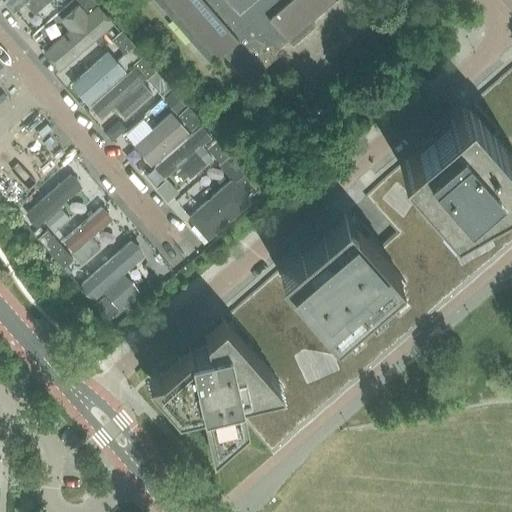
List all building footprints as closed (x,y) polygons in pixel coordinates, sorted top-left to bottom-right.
[(3,0),(2,2),(11,13),(23,3),(31,13),(46,0),(3,0)] [(65,31),(41,51),(56,71),(108,28),(92,7),(87,12),(77,0),(70,0),(53,16),(65,31)] [(93,0),(77,0),(87,12),(92,7),(97,4),(93,0)] [(154,0),(209,62),(221,53),(221,52),(246,81),(269,61),(276,55),(273,52),(280,46),(280,45),(277,42),(277,41),(283,36),(286,40),(331,1),(332,0),(154,0)] [(110,38),(123,54),(133,45),(119,30),(110,38)] [(102,35),(61,69),(70,80),(78,72),(85,80),(100,66),(94,58),(110,45),(102,35)] [(124,70),(131,63),(141,55),(133,45),(123,54),(116,60),(124,70)] [(141,55),(131,63),(145,78),(154,70),(141,55)] [(265,367),(226,401),(273,456),(511,248),(511,57),(218,314),(265,367)] [(124,70),(85,103),(97,116),(111,105),(123,117),(150,93),(141,81),(145,78),(131,63),(124,70)] [(311,107),(316,113),(329,103),(324,97),(311,107)] [(186,106),(176,115),(189,130),(199,121),(186,106)] [(132,140),(150,160),(187,130),(168,108),(132,140)] [(149,164),(160,178),(195,149),(183,135),(158,156),(149,164)] [(218,163),(227,155),(214,140),(205,148),(218,163)] [(227,155),(218,163),(227,173),(233,168),(237,173),(240,170),(227,155)] [(80,186),(69,172),(22,211),(33,225),(80,186)] [(229,177),(185,216),(205,239),(249,200),(229,177)] [(111,216),(102,206),(61,241),(69,251),(111,216)] [(35,238),(48,252),(58,244),(45,229),(35,238)] [(141,253),(130,241),(78,286),(88,298),(141,253)] [(58,244),(48,252),(61,267),(71,258),(58,244)] [(102,295),(92,304),(105,319),(115,310),(102,295)] [(211,451),(244,422),(246,420),(241,397),(283,388),(223,319),(221,320),(204,335),(205,340),(189,343),(190,347),(160,373),(145,376),(176,412),(200,406),(211,451)]
